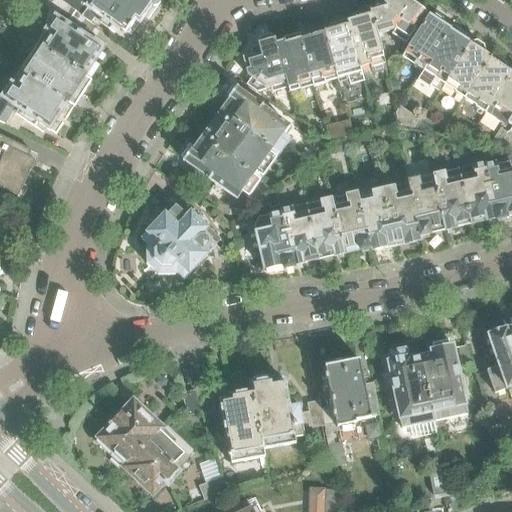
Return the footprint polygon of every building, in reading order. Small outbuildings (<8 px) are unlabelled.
[(36,45),(85,78),(104,50),(72,29),(73,27),(67,23),(75,12),(59,0),(48,0),(54,10),(51,22),(36,45)] [(59,0),(75,12),(91,23),(95,17),(102,22),(104,20),(125,36),(135,22),(139,25),(155,3),(150,0),(59,0)] [(391,36),(408,47),(419,30),(417,28),(426,15),(427,14),(406,0),(382,0),(384,4),(383,5),(368,9),(369,11),(376,36),(378,35),(395,30),(391,36)] [(347,23),(364,82),(369,80),(366,73),(369,72),(368,67),(381,64),(384,63),(383,54),(378,35),(376,36),(369,11),(357,14),(354,19),(355,21),(347,23)] [(423,72),(449,31),(443,26),(443,25),(442,20),(434,15),(429,16),(419,30),(408,47),(402,58),(423,72)] [(362,82),(364,82),(347,23),(347,21),(330,26),(332,31),(324,33),(337,80),(338,79),(339,83),(347,81),(349,87),(362,83),(362,82)] [(438,93),(443,86),(470,45),(463,41),(466,36),(452,27),(449,31),(423,72),(417,81),(429,89),(431,87),(438,93)] [(314,86),(337,80),(324,33),(319,30),(311,32),(308,37),(308,38),(301,41),(314,86)] [(289,94),(314,86),(301,41),(299,35),(282,40),(283,43),(276,45),(286,84),(289,94)] [(286,84),(276,45),(275,40),(270,37),(261,40),(258,45),(259,47),(253,49),(251,53),(252,57),(242,60),(247,76),(251,80),(247,86),(254,92),(255,92),(257,93),(286,84)] [(464,101),(490,59),(484,55),(485,53),(483,48),(476,43),(470,44),(470,45),(443,86),(444,87),(445,86),(455,93),(455,94),(464,101)] [(68,104),(85,78),(36,45),(18,72),(68,104)] [(486,114),(510,74),(504,70),(507,65),(492,56),(490,59),(464,101),(475,108),(485,115),(486,114)] [(511,71),(511,72),(510,74),(486,114),(506,128),(508,125),(511,118),(511,71)] [(68,104),(18,72),(0,99),(0,100),(1,101),(0,102),(0,123),(17,132),(24,121),(35,129),(38,124),(50,132),(68,104)] [(400,90),(398,79),(388,81),(391,92),(400,90)] [(221,113),(280,156),(290,141),(283,137),(290,128),(236,89),(229,99),(230,100),(221,113)] [(421,121),(400,107),(396,113),(398,127),(414,130),(421,121)] [(280,156),(221,113),(201,140),(260,183),(261,182),(269,189),(276,184),(266,175),(280,156)] [(431,129),(436,122),(426,115),(421,122),(431,129)] [(342,138),(339,126),(327,129),(330,141),(342,138)] [(457,132),(447,126),(441,136),(454,137),(457,132)] [(502,148),(509,137),(499,131),(490,144),(502,148)] [(383,146),(380,132),(370,134),(374,148),(383,146)] [(0,137),(0,188),(10,194),(19,198),(31,173),(30,172),(35,162),(28,158),(31,152),(0,137)] [(260,183),(201,140),(192,153),(190,152),(183,162),(237,201),(243,193),(250,198),(260,183)] [(484,168),(496,220),(496,221),(506,219),(511,217),(511,166),(511,165),(493,168),(493,166),(484,168)] [(479,166),(459,171),(471,226),(496,220),(484,168),(480,169),(479,166)] [(471,226),(459,171),(433,177),(445,232),(471,226)] [(420,238),(445,232),(433,177),(408,183),(420,238)] [(420,238),(408,183),(405,183),(406,187),(383,192),(395,244),(404,242),(404,243),(407,245),(417,243),(419,239),(419,238),(420,238)] [(386,246),(395,244),(383,192),(356,198),(369,249),(371,249),(371,250),(374,252),(384,250),(386,247),(386,246)] [(344,255),(369,249),(356,198),(355,195),(331,200),(344,255)] [(319,261),(306,206),(290,209),(288,198),(279,200),(281,212),(294,267),(319,261)] [(344,255),(331,200),(306,206),(319,261),(344,255)] [(216,246),(208,239),(206,237),(202,237),(208,231),(189,212),(185,216),(176,207),(166,217),(165,215),(147,234),(159,246),(154,252),(155,259),(147,267),(158,277),(165,269),(171,269),(176,263),(189,275),(216,246)] [(294,267),(281,212),(280,212),(281,214),(267,218),(267,223),(253,226),(255,235),(252,241),(255,253),(260,258),(264,271),(265,271),(269,274),(283,271),(294,268),(294,267)] [(511,329),(506,331),(506,330),(488,337),(498,368),(486,372),(494,395),(505,391),(506,393),(510,392),(511,397),(511,396),(511,329)] [(421,359),(436,423),(468,416),(467,412),(465,404),(467,404),(453,349),(450,350),(448,342),(432,345),(434,353),(430,354),(431,356),(421,359)] [(404,430),(436,423),(421,359),(410,361),(410,358),(406,359),(404,351),(389,354),(391,362),(387,363),(401,420),(404,430)] [(321,409),(325,433),(327,443),(332,466),(346,463),(342,443),(335,445),(333,432),(337,431),(336,428),(353,425),(354,423),(368,420),(369,418),(378,416),(371,385),(362,387),(361,380),(367,379),(365,372),(362,373),(359,361),(325,368),(326,374),(325,375),(326,382),(327,381),(333,407),(321,409)] [(254,392),(265,453),(296,447),(295,440),(305,438),(303,428),(312,426),(309,413),(300,415),(299,407),(289,408),(284,382),(283,382),(274,384),(273,380),(250,384),(251,392),(254,392)] [(195,392),(202,415),(214,412),(208,388),(195,392)] [(189,419),(202,415),(195,392),(183,395),(189,419)] [(265,453),(254,392),(251,392),(229,396),(229,400),(220,402),(219,402),(232,467),(266,460),(265,453)] [(124,469),(161,428),(133,402),(123,413),(120,411),(112,419),(113,420),(107,425),(109,427),(98,439),(113,453),(110,456),(124,469)] [(325,433),(321,409),(320,403),(308,405),(309,413),(312,426),(313,426),(314,436),(325,433)] [(510,432),(506,420),(493,425),(497,436),(510,432)] [(161,428),(124,469),(153,496),(168,477),(171,477),(178,469),(175,467),(185,456),(171,443),(173,440),(161,428)] [(221,443),(218,434),(210,437),(213,446),(221,443)] [(443,465),(440,450),(433,452),(436,466),(443,465)] [(449,494),(444,470),(429,473),(434,497),(449,494)] [(225,493),(220,480),(200,488),(205,501),(225,493)] [(323,511),(324,491),(310,491),(309,511),(323,511)]
